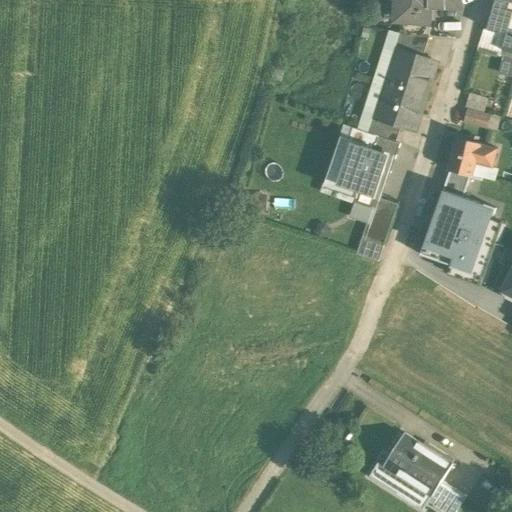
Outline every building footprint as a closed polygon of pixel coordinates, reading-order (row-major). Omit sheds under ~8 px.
[(397,0),(397,20),(399,20),(399,22),(427,23),(427,26),(430,26),(431,7),(460,9),(460,0),(397,0)] [(511,0),(494,0),(486,30),(506,35),(502,51),(507,53),(506,56),(511,57),(511,0)] [(427,23),(399,22),(399,33),(407,35),(429,36),(430,26),(427,26),(427,23)] [(506,35),(486,30),(484,29),(473,64),(483,68),(487,54),(506,59),(502,73),(511,75),(511,57),(506,56),(507,53),(502,51),(506,35)] [(429,36),(407,35),(399,33),(393,52),(398,53),(398,52),(422,60),(429,36)] [(422,60),(398,52),(398,53),(377,116),(377,118),(401,126),(413,130),(434,64),(422,60)] [(483,112),(487,99),(470,94),(466,107),(483,112)] [(490,116),(467,109),(463,123),(487,129),(490,116)] [(401,126),(377,118),(377,116),(373,114),(367,133),(375,136),(395,143),(401,126)] [(367,133),(352,128),(347,142),(370,150),(375,136),(367,133)] [(395,143),(375,136),(370,150),(392,157),(391,159),(394,160),(400,145),(395,143)] [(497,149),(455,138),(447,171),(449,172),(449,171),(469,177),(473,177),(476,165),(477,164),(492,168),(497,149)] [(370,150),(347,142),(341,158),(345,160),(336,185),(358,192),(360,193),(362,187),(379,193),(387,171),(385,171),(390,159),(391,159),(392,157),(370,150)] [(443,191),(463,197),(469,177),(449,172),(443,191)] [(379,193),(362,187),(360,193),(358,192),(354,204),(371,209),(375,198),(377,199),(377,198),(379,193)] [(420,256),(473,274),(496,208),(463,197),(443,191),(420,256)] [(371,209),(361,240),(382,248),(397,205),(377,198),(377,199),(375,198),(371,209)] [(511,275),(503,293),(511,297),(511,275)] [(453,464),(404,433),(383,467),(393,473),(431,498),(432,498),(442,481),(453,464)] [(431,498),(393,473),(385,485),(422,508),(421,510),(422,511),(426,506),(431,498)] [(456,511),(466,497),(442,481),(432,498),(431,498),(426,506),(435,511),(456,511)]
